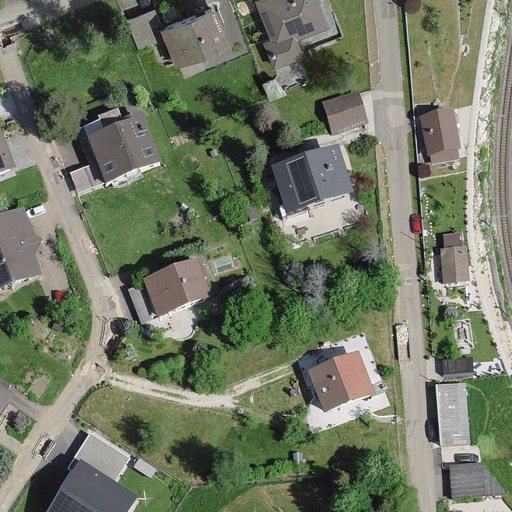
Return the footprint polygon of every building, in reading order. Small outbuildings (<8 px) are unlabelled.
[(255,0),(269,37),(263,40),(273,67),(304,56),(296,35),(327,24),(318,0),(255,0)] [(214,6),(159,27),(164,39),(175,65),(229,44),(214,6)] [(139,50),(164,39),(159,27),(152,10),(127,21),(139,50)] [(333,133),(368,122),(359,95),(325,106),(333,133)] [(460,162),(452,116),(421,121),(427,158),(433,157),(435,166),(460,162)] [(106,185),(109,192),(163,171),(143,119),(104,134),(89,140),(99,166),(106,185)] [(91,169),(99,166),(89,140),(104,134),(100,124),(78,133),(91,169)] [(0,178),(15,173),(0,132),(0,178)] [(338,152),(272,173),(288,221),(353,200),(338,152)] [(71,177),(78,195),(106,185),(99,166),(91,169),(71,177)] [(34,237),(24,212),(0,220),(0,293),(2,293),(40,279),(33,259),(41,240),(34,237)] [(467,250),(438,252),(438,261),(439,275),(443,275),(443,288),(469,286),(467,250)] [(196,266),(141,287),(155,323),(210,301),(196,266)] [(374,399),(357,357),(310,376),(327,418),(374,399)] [(471,361),(442,363),(442,377),(472,376),(472,369),(471,361)] [(436,388),(441,448),(470,446),(465,385),(438,388),(436,388)] [(0,423),(15,400),(0,391),(0,423)] [(69,472),(73,475),(79,466),(113,487),(129,463),(91,439),(69,472)] [(481,465),(449,466),(450,500),(506,499),(481,470),(481,465)] [(113,487),(79,466),(73,475),(63,492),(50,511),(132,511),(138,503),(113,487)]
